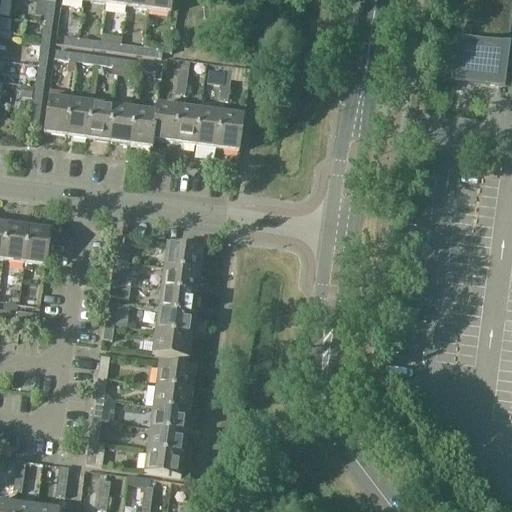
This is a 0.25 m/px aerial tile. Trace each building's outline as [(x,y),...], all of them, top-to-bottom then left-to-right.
[(127,0),(105,0),(105,6),(126,9),(127,0)] [(145,24),(147,12),(148,0),(127,0),(126,9),(124,21),(145,24)] [(171,0),(148,0),(147,12),(169,15),(171,0)] [(450,84),(450,85),(504,92),(510,46),(509,46),(511,23),(511,0),(462,0),(457,39),(456,39),(450,84)] [(36,2),(34,17),(44,18),(46,3),(42,3),(36,2)] [(46,3),(44,18),(52,19),(54,4),(46,3)] [(42,26),(40,41),(48,42),(50,27),(42,26)] [(61,48),(77,50),(78,41),(62,39),(61,48)] [(92,43),(78,41),(77,50),(91,52),(92,43)] [(142,43),(141,50),(156,52),(155,61),(160,62),(162,55),(171,56),(172,45),(171,44),(164,43),(164,46),(142,43)] [(104,54),(120,56),(121,47),(105,45),(104,54)] [(46,63),(48,48),(39,47),(37,62),(46,63)] [(120,56),(134,58),(135,49),(121,47),(120,56)] [(140,59),(155,61),(156,52),(141,50),(140,59)] [(53,62),(68,64),(69,55),(54,53),(53,62)] [(75,57),(74,65),(75,65),(89,67),(90,58),(75,57)] [(97,59),(96,68),(111,70),(112,61),(97,59)] [(117,71),(132,73),(133,64),(118,62),(117,71)] [(74,74),(75,65),(74,65),(68,64),(67,73),(74,74)] [(140,65),(139,73),(154,75),(155,67),(140,65)] [(179,68),(177,83),(185,84),(187,69),(179,68)] [(36,69),(34,84),(43,85),(45,70),(36,69)] [(222,74),(219,89),(228,90),(230,75),(222,74)] [(183,99),(185,84),(177,83),(175,98),(183,99)] [(33,91),(20,89),(18,99),(31,101),(33,91)] [(226,105),(228,90),(219,89),(217,104),(226,105)] [(31,105),(40,106),(42,91),(33,90),(31,105)] [(42,136),(64,139),(69,103),(47,100),(42,136)] [(64,139),(86,141),(91,106),(69,103),(64,139)] [(86,141),(107,144),(112,109),(91,106),(86,141)] [(152,142),(173,145),(177,109),(155,106),(154,114),(155,115),(151,142),(152,142)] [(133,112),(112,109),(107,144),(129,147),(133,112)] [(173,145),(194,148),(199,112),(177,109),(173,145)] [(28,126),(37,128),(39,113),(30,111),(28,126)] [(155,115),(154,114),(133,112),(129,147),(151,150),(152,142),(151,142),(155,115)] [(220,115),(199,112),(194,148),(216,151),(220,115)] [(242,118),(220,115),(216,151),(238,154),(242,118)] [(2,263),(23,266),(28,230),(7,227),(2,263)] [(50,233),(28,230),(23,266),(45,269),(50,233)] [(121,264),(128,266),(131,243),(115,240),(112,263),(121,264)] [(165,247),(162,270),(199,275),(202,252),(165,247)] [(111,270),(109,284),(118,285),(120,271),(111,270)] [(162,270),(159,291),(196,296),(199,275),(162,270)] [(116,301),(118,285),(109,284),(107,300),(116,301)] [(159,291),(156,313),(193,318),(196,296),(159,291)] [(7,306),(6,314),(16,315),(17,308),(7,306)] [(17,308),(16,315),(17,315),(31,317),(32,309),(17,306),(17,308)] [(0,320),(0,321),(16,324),(17,315),(16,315),(1,313),(0,320)] [(106,313),(104,327),(112,328),(114,314),(106,313)] [(156,313),(153,334),(190,339),(193,318),(156,313)] [(31,317),(17,315),(16,324),(30,326),(31,317)] [(110,344),(112,328),(104,327),(101,343),(110,344)] [(187,362),(190,339),(153,334),(151,356),(187,362)] [(99,359),(97,373),(106,375),(108,360),(99,359)] [(157,366),(154,388),(191,393),(194,371),(157,366)] [(96,386),(93,402),(102,403),(104,388),(96,386)] [(154,388),(151,409),(188,414),(191,393),(154,388)] [(100,418),(102,403),(93,402),(91,416),(100,418)] [(151,409),(148,433),(185,438),(188,414),(151,409)] [(90,429),(87,445),(96,446),(98,430),(90,429)] [(148,433),(145,453),(182,458),(185,438),(148,433)] [(94,460),(96,446),(87,445),(85,459),(94,460)] [(179,480),(182,458),(145,453),(142,475),(179,480)] [(16,464),(14,479),(23,480),(25,465),(16,464)] [(59,470),(57,485),(65,486),(67,471),(59,470)] [(21,495),(23,480),(14,479),(12,494),(21,495)] [(127,479),(126,488),(143,491),(143,489),(149,490),(150,482),(127,479)] [(100,483),(98,497),(107,498),(109,484),(100,483)] [(64,501),(65,486),(57,485),(55,500),(64,501)] [(143,491),(141,504),(150,505),(152,490),(149,490),(143,489),(143,491)] [(105,511),(107,498),(98,497),(96,511),(105,511)]
